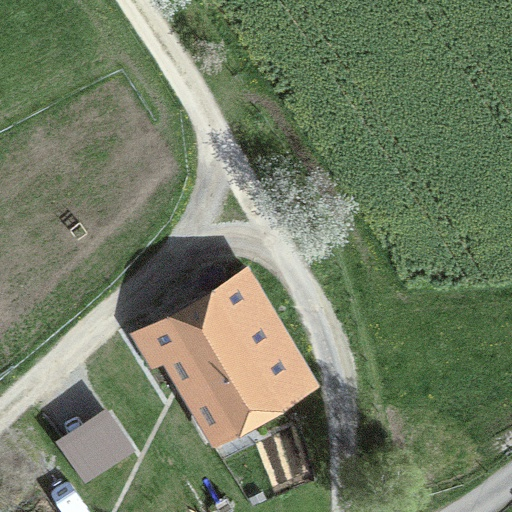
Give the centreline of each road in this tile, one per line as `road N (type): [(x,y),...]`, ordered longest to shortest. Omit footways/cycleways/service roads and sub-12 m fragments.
road 1 (track): [(351,511),(320,336),(209,124),(123,0)]
road 2 (track): [(277,254),(231,239),(177,254),(0,420)]
road 3 (track): [(177,254),(207,203),(217,139)]
